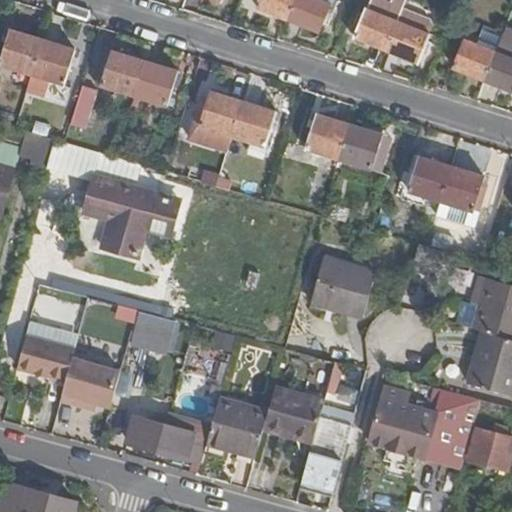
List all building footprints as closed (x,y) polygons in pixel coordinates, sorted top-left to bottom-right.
[(260,0),(257,8),(288,21),(296,0),(260,0)] [(331,7),(313,0),(296,0),(288,21),(320,34),(331,7)] [(355,39),(388,52),(399,24),(367,12),(355,39)] [(430,37),(399,24),(388,52),(418,64),(430,37)] [(0,67),(33,77),(44,43),(11,33),(0,67)] [(454,70),(485,82),(496,54),(466,42),(454,70)] [(76,53),(44,43),(33,77),(65,87),(76,53)] [(134,97),(145,63),(113,53),(103,87),(134,97)] [(511,60),(496,54),(485,82),(511,93),(511,60)] [(145,63),(134,97),(167,108),(178,74),(145,63)] [(97,94),(83,89),(72,125),(86,129),(97,94)] [(211,93),(208,101),(200,128),(232,137),(244,103),(211,93)] [(200,128),(208,101),(203,99),(191,141),(228,153),(232,137),(200,128)] [(244,103),(232,137),(251,143),(248,153),(262,157),(275,114),(244,103)] [(307,150),(340,160),(350,127),(317,117),(307,150)] [(16,131),(0,126),(0,138),(22,145),(25,133),(16,131)] [(391,140),(350,127),(340,160),(381,173),(391,140)] [(55,142),(25,133),(22,145),(19,154),(37,161),(36,165),(48,167),(55,142)] [(0,217),(19,152),(0,146),(0,217)] [(443,203),(453,169),(421,160),(411,194),(443,203)] [(453,169),(443,203),(449,205),(446,217),(476,226),(480,214),(475,213),(477,207),(481,209),(488,187),(483,185),(485,179),(453,169)] [(206,185),(216,188),(219,178),(209,175),(206,185)] [(96,178),(85,215),(109,221),(103,249),(137,258),(144,231),(167,237),(177,203),(96,178)] [(219,178),(216,188),(228,191),(231,182),(219,178)] [(437,235),(434,246),(450,251),(454,240),(437,235)] [(436,279),(444,253),(429,249),(418,246),(411,271),(436,279)] [(323,261),(310,305),(363,321),(376,277),(323,261)] [(479,307),(486,282),(478,279),(464,329),(476,332),(483,308),(479,307)] [(476,332),(483,334),(511,341),(511,289),(486,282),(479,307),(483,308),(476,332)] [(73,330),(78,303),(36,294),(30,322),(73,330)] [(173,322),(139,312),(130,342),(165,352),(173,322)] [(511,341),(483,334),(469,386),(511,397),(511,341)] [(27,336),(18,368),(67,382),(73,358),(76,349),(27,336)] [(122,371),(73,358),(67,382),(65,388),(62,401),(77,405),(79,398),(98,403),(113,407),(122,371)] [(207,387),(216,389),(222,364),(212,362),(207,387)] [(67,382),(18,368),(16,375),(65,388),(67,382)] [(462,469),(477,413),(480,402),(435,390),(431,407),(419,404),(417,410),(406,407),(409,395),(387,388),(371,443),(392,449),(394,439),(414,445),(411,455),(462,469)] [(269,413),(264,431),(311,444),(323,403),(276,389),(269,413)] [(79,398),(77,405),(96,410),(98,403),(79,398)] [(269,413),(221,399),(213,426),(208,444),(256,458),(264,431),(269,413)] [(511,410),(480,402),(477,413),(501,420),(502,417),(511,420),(511,410)] [(301,483),(335,493),(357,413),(323,403),(311,444),(301,483)] [(129,442),(203,462),(208,444),(213,426),(174,416),(171,429),(136,419),(129,442)] [(511,454),(511,439),(478,431),(469,463),(507,474),(511,454)] [(392,449),(411,455),(414,445),(394,439),(392,449)] [(0,511),(74,511),(77,504),(8,486),(0,511)]
